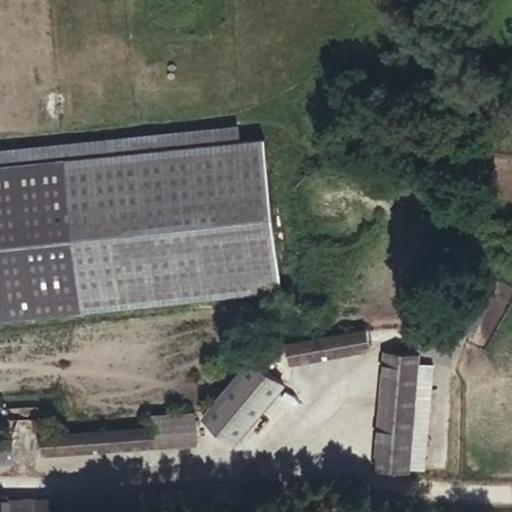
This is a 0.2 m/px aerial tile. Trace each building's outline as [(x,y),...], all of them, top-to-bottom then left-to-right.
[(266,139),(0,165),(0,320),(282,291),(266,139)] [(503,284),(488,277),(462,334),(477,341),(503,284)] [(276,358),(279,372),(367,350),(364,337),(276,358)] [(383,358),(378,475),(411,476),(412,474),(417,362),(417,360),(383,358)] [(433,363),(417,362),(412,474),(427,474),(433,363)] [(281,390),(249,363),(199,422),(231,449),(281,390)] [(40,461),(193,450),(191,419),(148,422),(148,433),(39,441),(40,461)] [(0,443),(0,464),(15,464),(15,443),(0,443)] [(54,511),(239,511),(243,511),(242,495),(55,509),(54,511)] [(48,511),(49,503),(0,502),(0,511),(48,511)]
